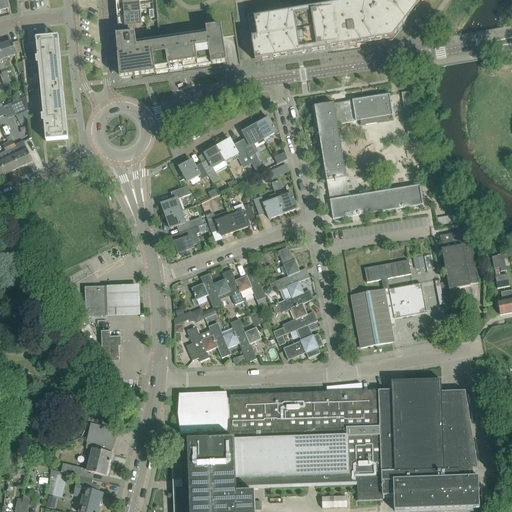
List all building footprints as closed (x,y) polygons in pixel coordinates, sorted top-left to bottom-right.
[(0,0),(0,10),(9,8),(6,0),(0,0)] [(136,40),(136,37),(134,27),(142,27),(139,0),(115,0),(118,29),(119,29),(120,36),(116,36),(117,45),(119,74),(120,74),(120,76),(122,78),(124,78),(133,77),(133,80),(228,66),(227,62),(227,63),(221,27),(136,40)] [(418,1),(421,3),(423,0),(366,0),(366,1),(249,20),(255,58),(261,57),(259,43),(271,41),(273,55),(338,45),(337,38),(341,37),(342,46),(347,45),(351,44),(350,36),(354,35),(355,42),(390,37),(418,1)] [(65,139),(56,38),(58,38),(58,37),(36,39),(46,142),(67,140),(67,139),(65,139)] [(17,54),(22,52),(18,42),(13,44),(12,42),(0,45),(0,52),(3,60),(17,55),(17,54)] [(2,60),(3,60),(0,52),(0,69),(1,70),(3,78),(8,76),(6,68),(5,68),(2,60)] [(417,137),(411,102),(409,92),(401,93),(409,139),(417,137)] [(393,116),(391,105),(390,95),(315,107),(333,220),(422,205),(419,186),(349,198),(337,125),(393,116)] [(29,122),(27,111),(26,97),(0,108),(0,116),(5,114),(6,117),(15,113),(20,125),(29,122)] [(279,134),(280,133),(277,122),(276,122),(272,125),(269,119),(256,126),(264,140),(275,134),(276,135),(279,133),(279,134)] [(254,145),(264,140),(256,126),(243,133),(246,140),(240,143),(251,163),(257,159),(252,152),(257,149),(254,145)] [(251,163),(240,143),(234,147),(230,140),(217,148),(225,162),(237,155),(243,165),(250,161),(251,163)] [(13,141),(8,143),(19,169),(19,168),(33,162),(29,153),(27,150),(23,142),(15,146),(13,141)] [(6,159),(0,162),(0,163),(5,175),(6,175),(19,169),(8,143),(3,145),(6,152),(4,154),(6,159)] [(224,162),(225,162),(217,148),(204,155),(208,161),(202,165),(212,184),(219,180),(215,173),(227,166),(224,162)] [(277,165),(287,160),(285,153),(274,158),(277,165)] [(212,184),(202,165),(196,168),(192,161),(179,168),(188,183),(199,177),(201,180),(207,176),(212,184)] [(280,175),(277,169),(268,174),(270,180),(280,175)] [(280,183),(272,186),(274,191),(282,188),(280,183)] [(180,199),(192,194),(186,187),(171,193),(174,200),(162,205),(166,218),(187,210),(187,209),(184,210),(180,199)] [(283,214),(278,199),(276,194),(269,197),(271,202),(267,203),(266,200),(262,201),(261,198),(254,201),(260,215),(266,213),(269,220),(283,214)] [(278,199),(283,214),(297,209),(292,194),(278,199)] [(254,217),(250,208),(250,206),(242,208),(243,212),(230,217),(236,232),(250,227),(247,220),(254,217)] [(190,229),(188,222),(187,218),(189,217),(187,210),(166,218),(170,229),(177,227),(180,234),(206,224),(190,229)] [(221,237),(236,232),(230,217),(216,222),(215,218),(208,221),(212,233),(219,230),(221,237)] [(197,235),(200,232),(201,234),(209,231),(206,224),(180,234),(182,240),(174,243),(178,254),(180,253),(181,256),(187,253),(186,251),(194,248),(193,246),(200,244),(197,235)] [(479,283),(477,274),(469,231),(440,236),(443,249),(441,249),(449,290),(470,286),(470,285),(479,283)] [(412,258),(415,270),(424,267),(422,256),(412,258)] [(363,269),(366,283),(411,274),(408,260),(363,269)] [(288,288),(299,283),(310,278),(307,272),(301,274),(295,261),(283,266),(288,277),(275,282),(278,292),(288,288)] [(266,298),(257,276),(253,267),(246,269),(249,276),(236,281),(236,282),(240,293),(242,299),(253,295),(259,309),(268,305),(265,298),(266,298)] [(236,282),(236,281),(231,270),(224,273),(227,280),(214,285),(218,297),(229,292),(234,306),(243,302),(242,299),(240,293),(236,282)] [(218,297),(214,285),(209,274),(203,277),(205,283),(192,289),(198,305),(207,302),(205,297),(207,296),(213,309),(222,306),(218,297)] [(292,309),(303,305),(314,300),(311,293),(304,296),(299,283),(288,288),(292,299),(279,304),(282,311),(283,314),(292,310),(292,309)] [(361,349),(394,342),(390,320),(426,313),(421,284),(351,297),(361,349)] [(105,287),(106,317),(141,316),(140,286),(105,287)] [(427,305),(440,304),(439,286),(426,287),(427,305)] [(106,317),(105,287),(85,288),(86,318),(106,317)] [(500,315),(510,313),(511,312),(511,291),(502,293),(501,293),(503,302),(498,303),(498,302),(497,302),(500,316),(501,316),(500,315)] [(275,314),(282,311),(279,304),(272,307),(275,314)] [(308,326),(317,322),(315,315),(308,318),(303,305),(292,309),(292,310),(296,320),(282,326),(283,328),(286,335),(296,331),(308,326)] [(192,319),(203,314),(201,309),(194,312),(190,314),(192,319)] [(205,318),(215,314),(213,309),(203,314),(205,318)] [(198,321),(205,318),(203,314),(192,319),(194,323),(198,321)] [(261,340),(257,331),(256,329),(246,334),(240,320),(231,324),(233,329),(235,333),(240,344),(239,344),(244,355),(250,352),(247,346),(261,340)] [(233,329),(222,333),(218,324),(209,328),(210,330),(213,337),(214,336),(219,347),(217,348),(222,359),(228,356),(226,350),(239,344),(240,344),(235,333),(233,329)] [(313,337),(308,326),(296,331),(301,342),(283,349),(288,361),(306,354),(308,359),(320,354),(318,349),(323,346),(318,334),(313,337)] [(213,337),(210,330),(200,334),(197,327),(187,331),(192,344),(186,347),(193,362),(199,359),(200,363),(209,359),(207,352),(217,348),(219,347),(214,336),(213,337)] [(283,328),(273,332),(276,339),(281,337),(286,335),(283,328)] [(101,347),(101,357),(104,357),(104,362),(119,362),(119,347),(121,347),(121,337),(110,338),(110,332),(101,332),(102,347),(101,347)] [(381,481),(357,482),(358,501),(383,500),(382,496),(394,496),(394,511),(480,508),(478,477),(473,478),(473,470),(478,470),(465,392),(442,393),(441,381),(391,382),(392,391),(379,391),(381,481)] [(381,481),(379,391),(230,397),(230,399),(225,399),(225,393),(224,393),(224,394),(182,396),(182,394),(180,394),(183,415),(182,436),(183,436),(183,443),(181,443),(182,481),(184,481),(184,488),(175,489),(175,511),(254,511),(254,494),(249,494),(249,491),(251,491),(251,490),(248,490),(248,487),(357,482),(381,481)] [(117,422),(123,420),(130,417),(126,408),(113,414),(117,422)] [(111,461),(110,461),(117,433),(111,431),(113,424),(89,418),(87,426),(91,427),(86,449),(90,450),(85,471),(106,476),(109,463),(110,463),(111,461)] [(99,487),(89,485),(78,482),(74,496),(84,498),(80,511),(98,511),(102,495),(98,494),(99,487)] [(21,511),(27,511),(29,493),(23,493),(22,504),(21,511)]
